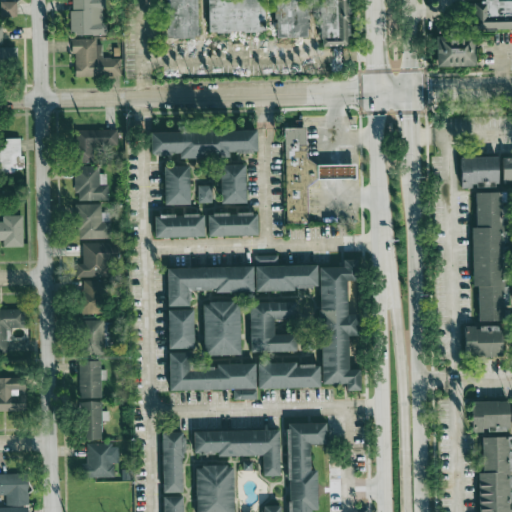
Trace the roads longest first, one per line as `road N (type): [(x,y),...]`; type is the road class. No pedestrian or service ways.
road 1 (residential): [(38,0),(51,511)]
road 2 (residential): [(374,92),(0,100)]
road 3 (primary): [(421,511),(413,154)]
road 4 (primary): [(377,202),(404,389),(407,511)]
road 5 (primary): [(377,202),(384,511)]
